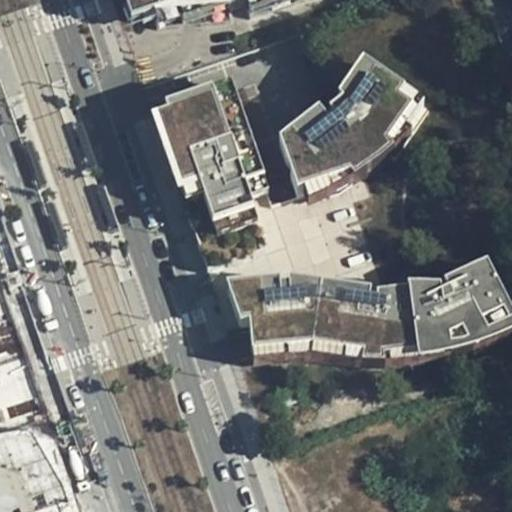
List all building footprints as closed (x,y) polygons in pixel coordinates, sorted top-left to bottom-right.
[(130,0),(138,25),(177,12),(240,0),(250,0),(255,12),(300,0),(130,0)] [(368,184),(388,164),(416,121),(365,79),(278,157),(296,209),(304,206),(362,186),(363,188),(368,184)] [(158,134),(210,284),(267,263),(249,213),(244,200),(264,192),(250,155),(234,108),(158,134)] [(425,128),(416,121),(388,164),(393,167),(425,128)] [(362,186),(304,206),(308,218),(324,212),(345,201),(362,189),(362,186)] [(268,206),(264,192),(244,200),(249,213),(268,206)] [(236,337),(245,335),(254,364),(260,361),(269,359),(280,356),(290,354),(302,353),(313,352),(323,353),(354,359),(378,368),(414,369),(437,365),(454,361),(470,356),(482,351),(497,344),(511,334),(511,326),(488,273),(444,294),(449,306),(441,306),(440,299),(410,300),(410,302),(378,305),(378,313),(372,310),(372,302),(286,293),(287,300),(280,301),(279,293),(232,300),(233,307),(230,307),(236,337)] [(260,361),(254,364),(258,375),(275,368),(293,363),(318,361),(333,363),(359,369),(378,377),(420,377),(446,372),(478,362),(495,354),(511,343),(511,334),(497,344),(482,351),(470,356),(454,361),(437,365),(414,369),(378,368),(354,359),(323,353),(313,352),(302,353),(290,354),(280,356),(269,359),(260,361)]
